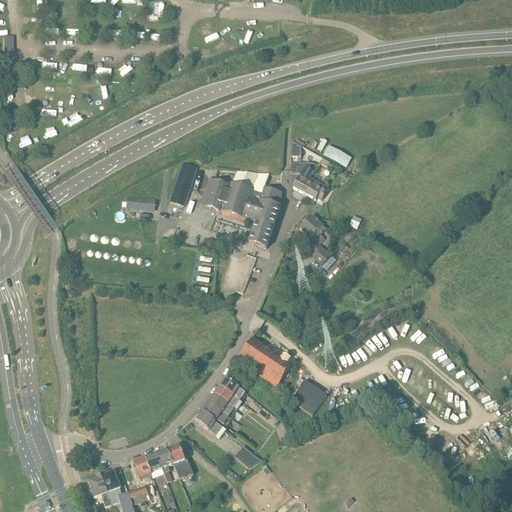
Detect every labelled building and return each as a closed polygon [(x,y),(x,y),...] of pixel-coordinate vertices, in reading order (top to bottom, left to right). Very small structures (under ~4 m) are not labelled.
[(4,56),(13,55),(13,38),(3,38),(4,56)] [(301,158),(302,147),(292,142),(291,158),(301,158)] [(325,159),(350,168),(354,157),(329,148),(325,159)] [(328,169),(330,164),(323,160),(320,165),(328,169)] [(197,169),(183,164),(169,202),(183,207),(197,169)] [(293,189),(308,197),(310,192),(305,189),(311,179),(313,176),(315,173),(307,169),(307,164),(291,164),(291,174),(298,174),(301,176),(293,189)] [(233,185),(230,192),(226,191),(227,186),(214,182),(205,207),(218,212),(219,208),(224,210),(223,213),(242,220),(243,219),(250,222),(256,224),(253,233),(249,244),(266,250),(280,209),(281,195),(264,190),(260,203),(250,199),(252,192),(251,192),(257,176),(238,173),(234,185),(233,185)] [(310,192),(308,197),(316,202),(318,198),(323,201),(329,190),(311,179),(305,189),(310,192)] [(127,198),(126,208),(126,210),(155,213),(156,201),(127,198)] [(315,242),(326,230),(312,217),(300,230),(311,240),(312,239),(315,242)] [(355,217),(351,227),(359,230),(363,220),(355,217)] [(247,231),(253,233),(256,224),(250,222),(249,226),(247,231)] [(322,268),(332,257),(314,243),(309,249),(316,255),(313,259),(322,268)] [(288,293),(293,287),(286,281),(281,288),(288,293)] [(293,340),(305,329),(298,322),(286,333),(293,340)] [(252,341),(241,358),(259,370),(256,375),(277,390),(295,364),(274,349),(271,354),(252,341)] [(225,380),(220,388),(234,398),(240,402),(245,395),(225,380)] [(290,403),(312,418),(327,397),(305,382),(290,403)] [(235,411),(240,402),(234,398),(220,388),(214,396),(228,406),(235,411)] [(214,396),(209,404),(228,417),(230,418),(235,411),(228,406),(214,396)] [(224,427),(230,418),(228,417),(209,404),(203,412),(224,427)] [(202,414),(196,423),(209,433),(219,440),(226,431),(202,414)] [(281,439),(283,447),(289,445),(286,437),(281,439)] [(180,447),(168,452),(174,467),(179,483),(185,481),(183,475),(191,472),(189,465),(186,466),(180,447)] [(250,471),(262,463),(243,448),(234,459),(250,471)] [(174,467),(168,452),(157,456),(163,471),(167,483),(168,484),(172,482),(168,473),(170,472),(169,468),(174,467)] [(146,460),(151,475),(163,471),(157,456),(146,460)] [(151,475),(146,460),(134,464),(140,481),(152,477),(151,475)] [(237,477),(227,470),(224,474),(234,481),(237,477)] [(105,476),(101,477),(108,495),(111,508),(112,511),(120,511),(114,493),(120,490),(114,473),(105,476)] [(106,511),(112,511),(111,508),(108,495),(101,477),(97,479),(88,483),(94,500),(101,497),(106,511)] [(158,501),(152,486),(129,494),(128,494),(118,497),(122,511),(134,511),(133,507),(151,501),(152,504),(158,501)]
